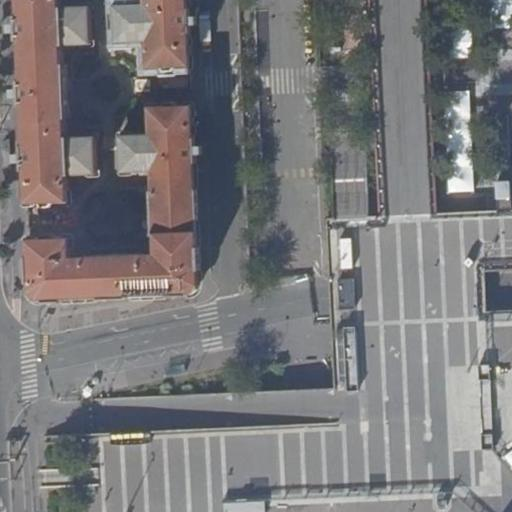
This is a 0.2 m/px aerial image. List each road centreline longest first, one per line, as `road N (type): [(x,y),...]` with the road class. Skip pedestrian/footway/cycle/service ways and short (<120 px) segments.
road 1 (residential): [(221,0),(232,317)]
road 2 (residential): [(290,304),(282,0)]
road 3 (residential): [(0,362),(232,317)]
road 4 (residential): [(290,304),(511,290)]
